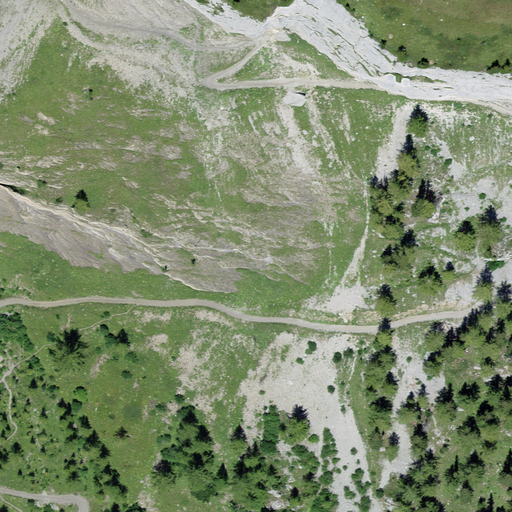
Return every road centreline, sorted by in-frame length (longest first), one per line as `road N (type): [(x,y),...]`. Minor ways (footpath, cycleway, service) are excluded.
road 1 (track): [(511,113),(353,82),(216,85),(211,79),(237,66),(258,41),(193,47),(165,33),(96,23),(66,0)]
road 2 (track): [(0,305),(205,303),(253,320),(385,328),(474,312),(511,291)]
